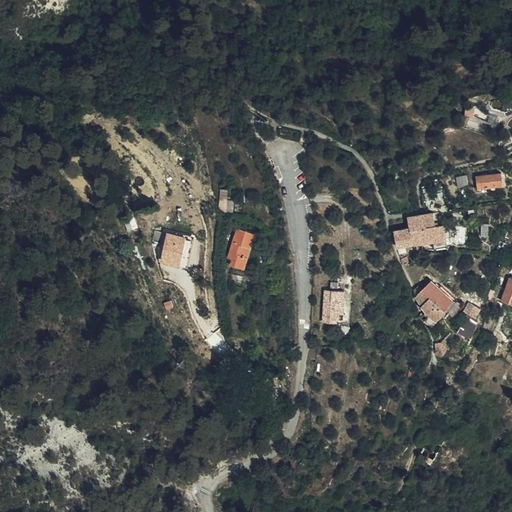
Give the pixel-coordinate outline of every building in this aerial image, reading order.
[(458,161),(460,166),(475,158),(473,153),(458,161)] [(493,192),(511,188),(511,176),(491,180),(493,192)] [(472,189),(482,187),(480,178),(470,180),(472,189)] [(230,201),(220,201),(220,213),(231,213),(230,201)] [(437,218),(432,219),(424,220),(426,235),(427,242),(440,240),(441,246),(442,249),(454,247),(450,224),(438,227),(437,218)] [(426,235),(424,220),(412,222),(413,232),(414,238),(426,235)] [(256,243),(260,244),(263,234),(244,229),(237,256),(241,258),(239,266),(249,269),(256,243)] [(413,232),(397,235),(401,252),(416,249),(415,244),(414,238),(413,232)] [(427,242),(426,235),(414,238),(415,244),(421,243),(427,242)] [(249,269),(253,271),(260,244),(256,243),(249,269)] [(172,272),(193,272),(194,244),(173,244),(172,272)] [(194,244),(193,272),(200,273),(201,244),(194,244)] [(478,281),(482,274),(474,270),(470,277),(478,281)] [(511,278),(511,279),(502,303),(511,306),(511,278)] [(434,299),(440,291),(433,284),(427,291),(434,299)] [(440,305),(439,304),(434,299),(427,291),(419,301),(422,305),(428,313),(431,316),(440,305)] [(439,304),(446,296),(440,291),(434,299),(439,304)] [(340,327),(340,319),(341,307),(347,304),(347,296),(327,295),(326,327),(340,327)] [(456,305),(446,296),(439,304),(440,305),(449,314),(451,312),(456,305)] [(483,311),(471,304),(466,313),(466,315),(477,323),(478,320),(483,311)] [(428,320),(435,329),(440,324),(449,314),(440,305),(431,316),(429,319),(428,320)] [(443,344),(438,346),(437,358),(449,350),(443,344)] [(426,450),(422,457),(437,466),(441,460),(426,450)]
